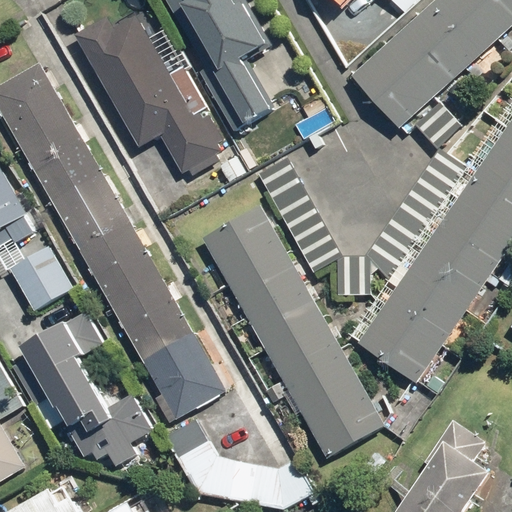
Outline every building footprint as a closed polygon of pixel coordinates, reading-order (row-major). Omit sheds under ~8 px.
[(250,60),(275,46),(249,0),(171,0),(210,69),(204,72),(239,132),(278,110),(250,60)] [(340,0),(349,9),(358,0),(340,0)] [(511,0),(442,0),(357,77),(405,130),(511,33),(511,0)] [(113,19),(82,36),(144,149),(165,138),(186,175),(194,171),(197,176),(226,160),(223,154),(229,151),(226,146),(232,143),(216,113),(201,121),(143,16),(119,29),(113,19)] [(231,393),(43,64),(0,88),(0,100),(182,420),(231,393)] [(466,125),(443,102),(418,127),(440,150),(466,125)] [(511,126),(362,343),(422,384),(511,253),(511,126)] [(442,152),(369,256),(345,255),(296,162),(266,178),(316,270),(337,259),(337,297),(371,297),(371,259),(393,280),(470,171),(442,152)] [(0,234),(33,216),(0,158),(0,234)] [(391,426),(266,207),(207,241),(331,460),(391,426)] [(53,249),(16,269),(49,327),(86,306),(53,249)] [(61,347),(97,326),(86,306),(49,327),(61,347)] [(1,418),(0,418),(0,487),(31,470),(1,418)] [(221,457),(201,421),(171,437),(202,494),(288,511),(321,494),(303,460),(284,470),(221,457)] [(408,511),(475,511),(500,475),(481,462),(492,446),(458,423),(431,462),(439,467),(408,511)] [(24,511),(85,511),(80,501),(66,509),(58,494),(24,511)]
